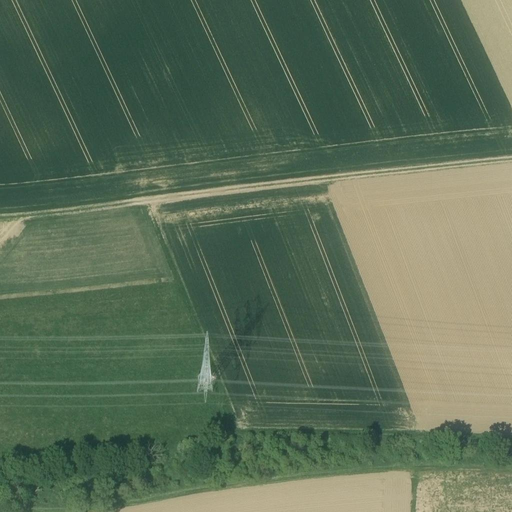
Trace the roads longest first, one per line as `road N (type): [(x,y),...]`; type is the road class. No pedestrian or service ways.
road 1 (track): [(511,441),(237,431),(147,199)]
road 2 (track): [(0,511),(97,507),(362,465),(511,467)]
road 3 (track): [(511,158),(147,199)]
road 4 (track): [(0,215),(147,199)]
